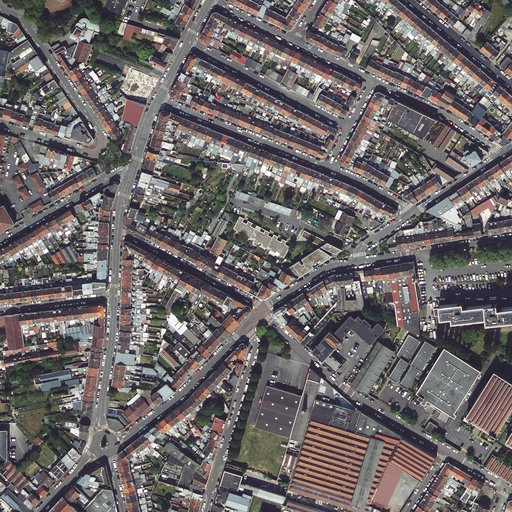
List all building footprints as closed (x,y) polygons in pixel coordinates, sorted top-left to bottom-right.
[(105,0),(104,4),(110,6),(110,8),(121,13),(124,7),(125,7),(127,0),(105,0)] [(173,5),(191,15),(195,8),(183,2),(183,0),(175,0),(174,3),(173,5)] [(183,0),(183,2),(195,8),(199,0),(183,0)] [(248,10),(253,0),(247,0),(244,8),(248,10)] [(253,0),(248,10),(253,12),(258,0),(253,0)] [(257,15),(264,0),(258,0),(253,12),(257,15)] [(264,0),(257,15),(263,18),(272,2),(267,0),(264,0)] [(303,13),(306,9),(292,0),(287,0),(293,3),(291,6),(293,7),(303,13)] [(292,0),(306,9),(308,4),(301,0),(292,0)] [(334,0),(328,0),(327,2),(339,10),(341,7),(345,9),(346,7),(342,5),(334,0)] [(381,0),(379,3),(377,6),(381,9),(382,9),(389,0),(381,0)] [(389,0),(382,9),(386,12),(396,0),(389,0)] [(399,0),(396,0),(386,12),(384,14),(385,15),(389,11),(392,13),(402,2),(399,0)] [(435,0),(430,7),(435,11),(444,0),(435,0)] [(444,0),(435,11),(439,14),(451,0),(444,0)] [(444,18),(456,4),(451,0),(439,14),(444,18)] [(473,0),(474,0),(474,1),(468,8),(472,12),(479,2),(480,0),(473,0)] [(268,20),(275,7),(273,6),(275,3),(272,1),(272,2),(263,18),(268,20)] [(176,10),(174,13),(189,20),(191,15),(173,5),(167,2),(165,5),(176,10)] [(339,10),(327,2),(324,7),(336,14),(340,17),(344,19),(346,17),(341,14),(338,12),(339,10)] [(406,6),(402,2),(392,13),(389,17),(391,19),(394,15),(397,17),(406,6)] [(476,15),(483,6),(479,2),(472,12),(476,15)] [(460,7),(456,4),(444,18),(448,21),(460,7)] [(189,20),(174,13),(161,6),(159,10),(168,14),(166,20),(186,26),(189,20)] [(401,20),(410,9),(406,6),(397,17),(399,19),(397,22),(398,23),(401,20)] [(476,21),(477,22),(487,9),(483,6),(476,15),(474,17),(477,19),(476,21)] [(268,20),(272,22),(277,12),(279,9),(275,7),(268,20)] [(303,13),(293,7),(291,11),(300,17),(303,13)] [(322,12),(334,20),(335,20),(336,19),(338,20),(338,19),(335,17),(336,14),(324,7),(322,12)] [(458,19),(465,11),(463,10),(460,7),(448,21),(453,25),(458,19)] [(487,9),(477,22),(472,31),(467,37),(474,43),(477,40),(474,37),(476,34),(475,34),(482,24),(484,25),(486,20),(492,10),(488,7),(487,9)] [(414,13),(410,9),(401,20),(405,24),(414,13)] [(213,13),(210,17),(220,22),(221,20),(225,21),(226,22),(229,18),(216,11),(213,13)] [(300,17),(291,11),(288,15),(298,22),(300,17)] [(511,11),(494,33),(498,37),(499,37),(511,21),(511,11)] [(277,24),(282,14),(277,12),(272,22),(277,24)] [(283,12),(282,14),(277,24),(281,27),(285,19),(286,17),(285,16),(286,13),(283,12)] [(333,22),(334,20),(322,12),(319,16),(328,23),(334,27),(336,24),(333,22)] [(402,26),(399,30),(401,33),(405,28),(407,29),(418,16),(414,13),(405,24),(402,26)] [(288,15),(285,20),(287,21),(286,22),(290,24),(290,23),(295,26),(298,22),(288,15)] [(9,19),(5,17),(3,16),(0,23),(0,24),(0,29),(7,31),(8,27),(9,19)] [(325,27),(328,23),(319,16),(316,21),(321,25),(325,27)] [(407,29),(411,33),(422,20),(418,16),(407,29)] [(220,22),(210,17),(208,22),(222,29),(223,27),(225,25),(224,24),(220,22)] [(229,18),(226,22),(225,25),(223,27),(226,29),(223,33),(225,34),(224,36),(225,37),(233,20),(229,18)] [(17,24),(9,19),(8,27),(7,31),(14,33),(20,27),(17,24)] [(92,35),(100,38),(102,32),(103,30),(102,29),(102,28),(101,27),(100,27),(98,24),(90,22),(89,20),(88,19),(86,19),(84,19),(83,19),(82,20),(81,21),(80,22),(80,23),(78,23),(77,24),(76,25),(71,31),(71,33),(70,35),(70,37),(73,38),(74,38),(75,39),(73,41),(73,44),(74,45),(72,47),(70,43),(66,45),(65,48),(65,46),(61,48),(59,44),(51,47),(57,56),(63,53),(69,55),(73,54),(79,39),(90,42),(92,35)] [(287,21),(285,20),(285,19),(281,27),(289,30),(293,29),(295,26),(290,23),(290,24),(286,22),(287,21)] [(456,28),(461,22),(458,19),(453,25),(456,28)] [(239,23),(233,20),(225,37),(226,38),(228,35),(229,36),(231,31),(234,33),(239,23)] [(422,20),(411,33),(414,35),(415,34),(417,35),(427,23),(422,20)] [(317,27),(319,28),(321,25),(316,21),(306,37),(307,39),(312,42),(317,33),(314,32),(315,29),(317,27)] [(205,27),(219,34),(222,29),(208,22),(205,27)] [(463,23),(461,22),(456,28),(459,30),(464,24),(463,23)] [(236,41),(244,25),(239,23),(234,33),(237,34),(236,35),(234,39),(235,39),(235,40),(236,41)] [(431,27),(427,23),(417,35),(419,36),(416,39),(413,43),(416,45),(419,41),(421,38),(431,27)] [(135,26),(127,24),(123,38),(129,40),(135,26)] [(467,27),(464,24),(459,30),(462,33),(467,27)] [(249,28),(244,25),(236,41),(238,42),(238,41),(239,41),(241,38),(241,36),(244,38),(249,28)] [(324,30),(325,27),(321,25),(319,28),(317,33),(312,42),(317,44),(324,30)] [(14,33),(17,38),(23,32),(20,27),(14,33)] [(222,36),(219,34),(205,27),(202,33),(216,40),(218,37),(221,39),(222,36)] [(330,30),(325,27),(324,30),(317,44),(322,47),(328,35),(330,30)] [(431,27),(421,38),(423,40),(421,42),(417,46),(420,48),(425,42),(435,30),(431,27)] [(247,44),(254,30),(249,28),(244,38),(242,42),(245,44),(245,45),(246,46),(247,44)] [(472,31),(467,28),(466,29),(463,34),(467,37),(472,31)] [(259,33),(254,30),(247,44),(252,47),(259,33)] [(439,33),(435,30),(425,42),(427,43),(421,50),(423,52),(427,48),(439,33)] [(335,33),(333,37),(326,49),(331,51),(340,34),(340,33),(336,31),(335,33)] [(172,52),(179,39),(176,38),(158,33),(157,36),(164,38),(159,49),(172,52)] [(218,41),(216,40),(202,33),(200,38),(201,41),(216,49),(218,46),(222,48),(224,44),(218,41)] [(265,36),(259,33),(252,47),(252,48),(257,50),(265,36)] [(348,34),(346,33),(344,36),(343,38),(335,54),(341,56),(344,50),(348,42),(350,38),(351,36),(348,34)] [(439,33),(427,48),(431,51),(443,37),(439,33)] [(340,34),(331,51),(335,54),(343,38),(344,36),(340,34)] [(333,37),(328,35),(322,47),(326,49),(333,37)] [(19,40),(21,44),(28,40),(25,36),(19,40)] [(270,38),(265,36),(257,50),(257,51),(260,52),(261,51),(263,52),(270,38)] [(433,58),(437,54),(448,41),(443,37),(431,51),(428,54),(433,58)] [(275,41),(270,38),(263,52),(266,53),(263,59),(265,61),(267,57),(275,41)] [(485,52),(494,41),(490,38),(480,49),(485,52)] [(86,62),(93,44),(90,42),(79,39),(73,54),(71,56),(73,57),(71,58),(62,64),(68,72),(77,66),(78,65),(77,64),(75,65),(73,62),(78,59),(83,61),(86,62)] [(361,39),(359,42),(359,43),(353,54),(350,61),(355,63),(364,45),(366,41),(361,39)] [(15,70),(23,65),(38,55),(28,40),(21,44),(11,51),(9,51),(6,69),(7,69),(9,70),(13,67),(15,70)] [(501,41),(498,45),(489,56),(493,60),(503,48),(501,46),(504,43),(506,45),(507,44),(502,40),(501,41)] [(273,58),(281,43),(275,41),(267,57),(271,59),(272,57),(273,58)] [(441,57),(452,45),(448,41),(437,54),(441,57)] [(498,45),(494,41),(485,52),(489,56),(498,45)] [(511,41),(511,42),(511,45),(496,62),(499,65),(511,52),(511,50),(511,41)] [(277,61),(278,62),(286,46),(281,43),(273,58),(277,60),(277,61)] [(456,48),(452,45),(441,57),(435,65),(437,66),(443,58),(446,60),(456,48)] [(283,65),(291,49),(286,46),(278,62),(277,63),(283,66),(283,65)] [(9,51),(0,48),(0,67),(6,69),(9,51)] [(163,70),(172,52),(159,49),(159,48),(155,56),(153,55),(150,56),(149,59),(150,61),(149,62),(142,60),(140,60),(139,62),(163,70)] [(445,71),(448,67),(461,52),(456,48),(446,60),(448,63),(442,70),(445,71)] [(229,56),(239,61),(240,57),(242,55),(233,49),(229,56)] [(288,68),(297,51),(291,49),(283,65),(286,66),(285,69),(287,70),(288,68)] [(375,50),(373,54),(372,57),(366,68),(371,71),(377,59),(378,56),(380,52),(375,49),(375,50)] [(288,68),(293,71),(302,54),(297,51),(288,68)] [(453,71),(465,56),(461,52),(448,67),(453,71)] [(511,54),(511,53),(511,52),(499,65),(505,70),(511,62),(511,59),(510,58),(511,54)] [(57,56),(62,64),(71,58),(73,57),(71,56),(73,54),(69,55),(63,53),(57,56)] [(302,54),(293,71),(298,74),(307,56),(302,54)] [(38,55),(23,65),(24,67),(30,63),(29,63),(31,62),(37,70),(45,65),(38,55)] [(187,62),(194,66),(197,67),(198,68),(203,59),(194,55),(190,56),(187,62)] [(304,75),(313,59),(307,56),(298,74),(297,77),(302,79),(304,75)] [(453,71),(458,75),(470,60),(465,56),(453,71)] [(249,66),(252,60),(247,58),(246,60),(244,64),(249,66)] [(385,58),(383,62),(378,74),(382,76),(388,64),(389,63),(390,60),(387,59),(385,58)] [(200,76),(208,62),(203,59),(198,68),(197,69),(197,70),(197,71),(200,72),(199,75),(200,76)] [(318,62),(313,59),(304,75),(308,77),(309,76),(310,76),(318,62)] [(378,74),(383,62),(377,59),(371,71),(378,74)] [(257,63),(252,60),(249,66),(254,69),(255,67),(256,65),(257,63)] [(470,60),(458,75),(457,76),(456,77),(458,78),(461,75),(463,77),(474,64),(470,60)] [(184,68),(195,74),(197,71),(197,70),(193,68),(194,66),(187,62),(184,68)] [(206,76),(212,64),(208,62),(200,76),(200,77),(205,79),(206,76)] [(323,64),(318,62),(310,76),(310,78),(314,80),(315,79),(323,64)] [(396,83),(403,68),(405,63),(404,62),(403,64),(401,68),(398,66),(391,80),(396,83)] [(259,72),(262,66),(257,63),(256,65),(255,67),(254,69),(259,72)] [(387,78),(391,80),(398,66),(399,65),(394,63),(393,65),(393,66),(387,78)] [(405,63),(403,68),(396,83),(402,85),(407,71),(407,70),(409,67),(410,64),(405,63)] [(402,85),(406,88),(413,69),(414,67),(414,66),(415,65),(410,63),(410,64),(409,67),(407,70),(407,71),(402,85)] [(217,67),(212,64),(206,76),(210,77),(208,80),(210,81),(217,67)] [(328,67),(323,64),(315,79),(317,82),(318,80),(319,81),(328,67)] [(393,66),(388,64),(382,76),(387,78),(393,66)] [(478,67),(474,64),(463,77),(461,80),(463,81),(466,77),(469,79),(478,67)] [(80,71),(77,66),(68,72),(71,77),(80,71)] [(137,82),(154,88),(157,83),(145,79),(147,74),(125,66),(121,76),(122,76),(124,77),(137,82)] [(217,67),(210,81),(212,81),(213,79),(216,81),(222,69),(217,67)] [(334,70),(328,67),(319,81),(318,80),(317,82),(318,82),(319,82),(318,84),(319,85),(321,81),(324,82),(334,70)] [(471,84),(483,71),(478,67),(469,79),(467,81),(471,84)] [(196,74),(195,74),(184,68),(179,77),(189,83),(193,75),(195,77),(196,74)] [(264,75),(270,77),(273,71),(268,68),(264,75)] [(294,82),(297,77),(298,74),(293,71),(288,68),(287,70),(280,83),(291,89),(294,82)] [(82,70),(80,71),(71,77),(74,82),(84,75),(85,74),(87,73),(89,72),(87,69),(83,71),(82,70)] [(222,69),(216,81),(214,84),(215,85),(217,82),(220,84),(227,72),(222,69)] [(413,69),(406,88),(411,90),(420,76),(415,73),(416,70),(413,69)] [(339,72),(334,70),(324,82),(323,84),(325,86),(330,88),(339,72)] [(270,77),(275,80),(278,74),(273,71),(270,77)] [(411,90),(416,92),(428,74),(423,71),(421,74),(420,76),(411,90)] [(487,74),(483,71),(471,84),(473,86),(471,88),(474,90),(475,88),(476,87),(487,74)] [(55,79),(50,72),(44,76),(48,83),(55,79)] [(84,75),(74,82),(77,86),(87,80),(90,77),(88,74),(90,73),(89,72),(87,73),(85,74),(84,75)] [(232,74),(227,72),(220,84),(219,87),(221,88),(224,90),(225,87),(227,83),(232,74)] [(343,74),(339,72),(330,88),(334,90),(336,88),(337,85),(343,74)] [(157,83),(159,79),(147,74),(145,79),(157,83)] [(232,74),(227,83),(229,84),(227,88),(226,91),(227,91),(228,92),(230,89),(232,86),(236,77),(232,74)] [(343,74),(337,85),(339,86),(338,89),(336,88),(334,90),(339,93),(340,90),(341,89),(348,76),(343,74)] [(428,74),(416,92),(421,94),(431,80),(432,77),(428,74)] [(487,74),(476,87),(478,89),(479,87),(481,89),(484,86),(491,78),(487,74)] [(352,79),(348,76),(341,89),(343,90),(342,91),(340,90),(339,93),(343,95),(344,93),(346,90),(352,79)] [(146,104),(154,88),(137,82),(124,77),(122,83),(119,92),(123,96),(127,99),(146,104)] [(179,77),(176,82),(191,90),(197,93),(198,90),(191,87),(192,85),(191,84),(189,83),(179,77)] [(241,79),(236,77),(232,86),(234,87),(233,90),(231,93),(232,94),(233,94),(241,79)] [(77,86),(80,91),(95,81),(93,78),(88,81),(87,80),(77,86)] [(483,96),(496,82),(491,78),(484,86),(481,89),(479,92),(483,96)] [(46,94),(59,85),(55,79),(48,83),(42,88),(46,94)] [(241,79),(233,94),(236,96),(239,90),(242,91),(246,82),(241,79)] [(352,89),(357,81),(352,79),(346,90),(348,91),(348,93),(347,92),(346,95),(345,94),(344,93),(343,95),(348,97),(350,94),(350,93),(352,89)] [(83,95),(97,86),(95,83),(98,81),(97,80),(95,81),(80,91),(83,95)] [(431,80),(421,94),(429,98),(437,86),(438,85),(431,80)] [(361,83),(357,81),(352,89),(358,93),(362,86),(361,83)] [(176,82),(174,86),(189,94),(191,90),(176,82)] [(246,93),(251,84),(246,82),(242,91),(238,97),(241,98),(244,92),(246,93)] [(297,92),(300,85),(294,82),(291,89),(297,92)] [(311,99),(318,86),(319,85),(318,84),(314,82),(309,90),(306,97),(311,99)] [(433,100),(438,103),(446,91),(447,89),(447,88),(450,84),(450,83),(449,82),(446,87),(443,85),(442,87),(441,89),(433,100)] [(499,85),(496,82),(483,96),(487,99),(499,85)] [(256,87),(251,84),(246,93),(248,94),(248,96),(245,101),(247,101),(248,102),(251,96),(256,87)] [(316,102),(323,89),(324,88),(325,86),(323,84),(321,88),(318,86),(311,99),(316,102)] [(495,101),(504,89),(499,85),(487,99),(492,104),(495,101)] [(99,90),(97,86),(83,95),(86,100),(101,90),(100,89),(99,90)] [(189,94),(174,86),(172,91),(184,97),(186,95),(190,98),(191,96),(189,94)] [(429,98),(433,100),(441,89),(437,86),(429,98)] [(212,113),(216,104),(213,103),(221,88),(219,87),(215,95),(207,111),(212,113)] [(256,98),(261,89),(256,87),(251,96),(253,97),(250,103),(252,104),(253,104),(256,98)] [(196,107),(202,96),(199,94),(201,89),(199,88),(198,90),(197,93),(194,97),(190,104),(196,107)] [(304,88),(301,94),(306,97),(309,90),(304,88)] [(259,104),(261,100),(265,92),(261,89),(256,98),(258,99),(255,105),(257,106),(258,107),(259,104)] [(321,104),(328,92),(323,89),(316,102),(321,104)] [(446,91),(438,103),(447,107),(455,95),(447,89),(446,91)] [(496,104),(498,106),(509,93),(504,89),(495,101),(497,103),(496,104)] [(101,90),(86,100),(90,105),(103,96),(101,93),(102,92),(101,90)] [(455,95),(447,107),(452,111),(460,99),(456,96),(460,91),(459,90),(458,91),(455,95)] [(66,96),(62,91),(56,95),(60,100),(66,96)] [(189,100),(184,97),(172,91),(170,93),(172,97),(190,104),(194,97),(191,96),(190,98),(189,100)] [(223,102),(224,103),(228,95),(231,96),(232,94),(231,93),(228,92),(227,91),(224,98),(223,102)] [(264,107),(270,95),(265,92),(261,100),(259,104),(261,105),(264,107)] [(332,94),(328,92),(321,104),(325,107),(332,96),(332,94)] [(375,93),(373,96),(388,104),(391,97),(379,92),(375,93)] [(207,111),(215,95),(212,93),(209,98),(207,98),(201,109),(207,111)] [(351,106),(356,97),(352,95),(352,94),(350,93),(350,94),(351,95),(349,99),(348,98),(347,99),(346,102),(345,102),(351,106)] [(506,106),(511,98),(511,95),(509,93),(498,106),(496,108),(501,112),(506,106)] [(203,94),(202,96),(196,107),(201,109),(207,98),(208,96),(203,94)] [(271,105),(275,97),(270,95),(264,107),(263,109),(265,110),(268,111),(271,105)] [(66,96),(60,100),(56,102),(60,107),(63,105),(69,101),(66,96)] [(93,109),(102,103),(104,102),(106,100),(107,100),(106,98),(105,99),(103,96),(90,105),(93,109)] [(217,115),(223,102),(224,98),(220,96),(216,104),(212,113),(217,115)] [(233,103),(236,104),(238,100),(240,101),(241,99),(241,98),(238,97),(236,96),(235,99),(233,103)] [(332,96),(325,107),(330,109),(335,100),(336,98),(332,96)] [(388,104),(373,96),(371,101),(380,105),(381,103),(385,105),(384,107),(386,109),(388,104)] [(0,116),(3,117),(7,104),(8,99),(1,97),(0,101),(0,116)] [(273,114),(280,100),(275,97),(271,105),(268,111),(273,114)] [(341,99),(342,98),(340,97),(337,102),(335,100),(330,109),(334,112),(341,99)] [(388,118),(396,100),(391,97),(388,104),(386,109),(384,113),(383,116),(388,118)] [(123,109),(123,110),(142,115),(146,104),(127,99),(123,109)] [(339,114),(345,102),(346,102),(341,99),(334,112),(339,114)] [(452,111),(457,114),(465,102),(460,99),(452,111)] [(93,109),(96,114),(105,108),(107,106),(109,105),(106,100),(104,102),(102,103),(93,109)] [(285,102),(280,100),(273,114),(274,114),(275,115),(278,109),(281,111),(285,102)] [(382,132),(423,156),(432,169),(442,185),(469,167),(450,154),(452,151),(462,135),(457,131),(446,124),(436,119),(396,100),(388,118),(387,120),(385,125),(384,127),(383,130),(382,132)] [(73,106),(69,101),(63,105),(67,111),(73,106)] [(384,107),(380,105),(371,101),(369,105),(384,113),(386,109),(384,107)] [(217,115),(222,117),(227,104),(224,103),(223,102),(217,115)] [(278,120),(282,122),(283,120),(282,120),(290,105),(285,102),(281,111),(278,116),(280,117),(278,120)] [(347,115),(351,106),(345,102),(339,114),(343,116),(347,115)] [(465,102),(457,114),(462,117),(470,105),(465,102)] [(227,119),(232,105),(228,103),(227,104),(222,117),(227,119)] [(233,103),(232,105),(227,119),(232,121),(237,109),(234,108),(236,104),(233,103)] [(10,119),(13,110),(14,107),(7,104),(3,117),(10,119)] [(17,121),(22,105),(19,104),(19,106),(18,105),(16,111),(13,110),(10,119),(17,121)] [(23,123),(28,107),(29,106),(22,104),(22,105),(17,121),(23,123)] [(35,127),(41,107),(42,106),(36,104),(34,109),(29,125),(35,127)] [(467,120),(475,107),(470,104),(470,105),(462,117),(467,120)] [(107,106),(105,108),(96,114),(99,118),(108,112),(112,109),(111,108),(109,105),(107,106)] [(247,116),(243,126),(249,128),(255,112),(257,108),(257,106),(255,105),(254,105),(251,111),(249,111),(248,113),(247,116)] [(283,120),(282,122),(283,122),(286,124),(287,122),(286,122),(294,107),(290,105),(282,120),(283,120)] [(383,116),(384,113),(369,105),(366,110),(380,117),(382,118),(383,116)] [(511,139),(511,128),(505,123),(500,128),(498,126),(499,126),(497,124),(496,124),(501,118),(502,116),(504,114),(501,112),(496,108),(492,105),(482,117),(486,120),(490,123),(496,128),(500,131),(502,133),(504,134),(511,140),(511,139)] [(73,106),(67,111),(70,116),(76,112),(73,106)] [(237,109),(232,121),(238,123),(244,107),(243,107),(243,108),(238,106),(237,109)] [(29,125),(34,109),(28,107),(23,123),(29,125)] [(41,129),(45,116),(43,115),(45,109),(41,107),(35,127),(41,129)] [(243,126),(247,116),(245,114),(246,112),(246,110),(245,109),(246,108),(244,107),(238,123),(243,126)] [(288,124),(290,126),(291,124),(291,123),(298,109),(294,107),(286,122),(287,122),(286,124),(288,124)] [(112,109),(108,112),(99,118),(102,123),(111,116),(114,115),(115,114),(113,111),(112,109)] [(291,124),(290,126),(292,127),(294,123),(296,124),(303,112),(298,109),(291,123),(291,124)] [(142,115),(123,110),(122,115),(121,119),(124,120),(126,122),(131,123),(138,125),(142,115)] [(161,111),(159,116),(173,121),(179,123),(182,117),(164,110),(161,111)] [(364,114),(378,121),(380,117),(366,110),(364,114)] [(53,112),(52,115),(47,131),(53,133),(57,119),(54,118),(55,113),(53,112)] [(255,112),(249,128),(254,130),(258,119),(255,118),(258,113),(255,112)] [(308,114),(303,112),(296,124),(301,126),(308,114)] [(47,131),(52,115),(46,113),(45,116),(41,129),(47,131)] [(114,115),(111,116),(102,123),(105,127),(114,121),(118,119),(118,118),(119,117),(118,115),(117,113),(115,114),(114,115)] [(260,114),(258,119),(254,130),(259,132),(264,122),(261,121),(262,117),(263,116),(262,116),(263,115),(260,114)] [(270,136),(277,123),(273,121),(276,115),(275,115),(274,114),(273,116),(270,122),(269,124),(265,134),(270,136)] [(304,132),(312,117),(308,114),(301,126),(303,128),(301,131),(304,132)] [(361,119),(374,125),(377,127),(379,124),(384,127),(385,125),(381,123),(378,121),(364,114),(361,119)] [(511,120),(506,116),(504,114),(502,116),(507,120),(505,123),(511,128),(511,120)] [(59,135),(65,136),(69,124),(74,121),(70,116),(63,120),(59,135)] [(173,121),(159,116),(157,123),(173,128),(177,129),(178,126),(172,124),(173,121)] [(74,128),(83,122),(80,117),(74,120),(74,121),(69,124),(65,136),(71,138),(74,128)] [(179,137),(187,119),(182,117),(179,123),(178,126),(177,129),(175,134),(173,138),(178,140),(179,137)] [(264,122),(259,132),(265,134),(269,124),(266,123),(267,121),(268,118),(265,117),(265,118),(264,122)] [(310,132),(310,131),(317,119),(312,117),(304,132),(305,133),(308,134),(309,133),(310,132)] [(480,129),(486,120),(482,117),(481,118),(475,126),(480,129)] [(59,135),(63,120),(57,119),(53,133),(59,135)] [(108,132),(117,126),(119,123),(120,122),(119,121),(118,119),(114,121),(105,127),(108,132)] [(111,136),(120,130),(121,128),(123,125),(121,124),(124,120),(121,119),(120,122),(119,123),(117,126),(108,132),(111,136)] [(185,131),(187,132),(191,121),(187,119),(179,137),(182,138),(185,131)] [(315,133),(316,131),(321,121),(317,119),(310,131),(310,132),(309,133),(308,134),(310,135),(311,135),(313,132),(315,133)] [(361,119),(359,124),(374,132),(375,131),(372,129),(374,125),(361,119)] [(270,136),(275,138),(283,122),(282,122),(278,120),(277,123),(270,136)] [(490,123),(486,120),(480,129),(486,133),(489,128),(487,127),(490,123)] [(191,121),(187,132),(184,139),(187,140),(190,133),(192,134),(196,123),(191,121)] [(321,121),(316,131),(315,133),(317,134),(316,137),(318,138),(320,134),(321,133),(325,124),(321,121)] [(94,138),(83,122),(74,128),(71,138),(90,144),(94,138)] [(136,132),(138,125),(131,123),(126,122),(124,125),(126,126),(130,127),(129,130),(136,132)] [(275,138),(279,140),(286,128),(286,126),(288,124),(286,124),(283,122),(275,138)] [(173,128),(157,123),(156,128),(169,132),(170,130),(172,130),(173,128)] [(197,136),(201,125),(196,123),(192,134),(189,141),(192,142),(195,135),(197,136)] [(496,128),(490,123),(487,127),(489,128),(486,133),(490,136),(496,128)] [(325,135),(330,126),(325,124),(321,133),(323,134),(320,139),(322,140),(324,137),(325,135)] [(374,132),(359,124),(356,128),(367,134),(368,135),(370,131),(372,132),(373,133),(374,132)] [(199,137),(201,138),(205,126),(201,125),(197,136),(194,143),(196,144),(199,137)] [(205,126),(201,138),(198,144),(201,146),(204,139),(206,140),(211,129),(205,126)] [(336,129),(330,126),(325,135),(327,136),(329,137),(331,133),(333,134),(331,138),(334,140),(337,133),(336,129)] [(115,139),(121,135),(123,134),(125,130),(121,128),(120,130),(111,136),(114,140),(115,139)] [(169,132),(156,128),(154,132),(168,137),(173,139),(173,138),(175,134),(171,133),(171,135),(168,134),(169,132)] [(288,133),(290,130),(286,128),(279,140),(284,142),(288,133)] [(366,136),(367,134),(356,128),(354,133),(368,141),(369,138),(366,136)] [(499,133),(500,131),(496,128),(490,136),(495,139),(498,134),(499,134),(499,133)] [(211,142),(215,130),(211,129),(206,140),(203,146),(206,147),(209,141),(211,142)] [(136,132),(129,130),(127,137),(134,139),(136,132)] [(220,132),(215,130),(211,142),(208,148),(207,150),(212,152),(220,132)] [(298,148),(303,139),(301,138),(304,132),(301,131),(300,132),(299,134),(293,146),(298,148)] [(0,151),(5,153),(7,142),(13,143),(14,145),(17,144),(19,138),(17,137),(9,135),(1,132),(1,133),(0,132),(0,151)] [(168,137),(154,132),(153,137),(166,142),(167,139),(168,139),(168,137)] [(217,152),(225,134),(220,132),(212,152),(216,154),(217,152)] [(289,144),(294,133),(292,132),(291,134),(288,133),(284,142),(289,144)] [(289,144),(293,146),(299,134),(295,132),(294,133),(289,144)] [(354,133),(351,138),(366,146),(369,142),(368,141),(354,133)] [(217,152),(222,154),(229,136),(225,134),(217,152)] [(504,134),(502,137),(508,142),(511,140),(504,134)] [(307,151),(315,137),(313,136),(311,135),(310,135),(309,137),(307,140),(303,149),(307,151)] [(229,136),(222,154),(225,155),(227,148),(229,149),(234,138),(229,136)] [(127,137),(125,144),(132,146),(134,139),(127,137)] [(170,143),(166,142),(153,137),(151,143),(161,146),(162,144),(169,147),(170,143)] [(307,151),(312,153),(319,139),(318,138),(316,137),(315,137),(307,151)] [(324,141),(322,145),(329,148),(334,140),(331,138),(330,137),(327,143),(324,141)] [(234,151),(239,140),(234,138),(229,149),(227,156),(229,157),(232,150),(234,151)] [(362,146),(366,148),(366,146),(351,138),(349,143),(357,148),(361,149),(362,146)] [(303,149),(307,140),(303,139),(298,148),(303,149)] [(317,155),(322,145),(324,141),(322,140),(320,139),(319,139),(312,153),(317,155)] [(237,152),(239,153),(243,142),(239,140),(234,151),(231,158),(234,159),(237,152)] [(243,142),(239,153),(236,160),(235,163),(240,164),(248,144),(243,142)] [(168,149),(161,146),(151,143),(149,149),(176,158),(177,156),(170,154),(171,150),(170,149),(168,149)] [(349,143),(346,148),(359,155),(360,153),(356,151),(357,148),(349,143)] [(132,146),(125,144),(123,151),(130,153),(132,146)] [(252,145),(248,144),(240,164),(242,164),(244,161),(245,157),(247,158),(248,157),(252,145)] [(44,163),(48,165),(53,148),(42,145),(41,148),(40,151),(40,152),(46,154),(44,163)] [(253,159),(258,147),(252,145),(248,157),(251,158),(248,165),(251,165),(253,159)] [(325,156),(329,148),(322,145),(317,155),(321,157),(325,156)] [(462,157),(452,151),(450,154),(469,167),(488,155),(488,152),(480,146),(471,152),(468,149),(464,152),(466,155),(462,157)] [(263,150),(258,147),(253,159),(258,161),(263,150)] [(53,166),(54,165),(58,150),(53,148),(48,165),(53,166)] [(359,155),(346,148),(344,153),(357,160),(359,155)] [(174,162),(176,158),(149,149),(147,156),(163,161),(163,159),(174,162)] [(56,172),(58,166),(63,151),(58,150),(54,165),(56,165),(55,168),(56,168),(55,171),(52,170),(51,173),(54,172),(56,172)] [(264,161),(268,152),(263,150),(258,161),(257,165),(258,166),(258,165),(260,166),(260,165),(262,166),(264,161)] [(58,166),(64,168),(68,153),(63,151),(58,166)] [(267,169),(269,163),(273,154),(268,152),(264,161),(267,163),(265,168),(266,168),(266,169),(266,170),(267,169)] [(366,152),(363,158),(357,171),(363,173),(371,155),(369,154),(366,152)] [(77,162),(81,159),(82,157),(68,153),(64,168),(62,172),(65,171),(68,171),(70,170),(73,164),(77,162)] [(354,161),(356,162),(357,160),(344,153),(341,157),(349,162),(352,163),(354,161)] [(357,160),(356,162),(353,169),(357,171),(363,158),(361,157),(363,154),(360,153),(359,155),(357,160)] [(273,154),(269,163),(274,165),(278,156),(273,154)] [(374,155),(372,154),(371,155),(363,173),(367,176),(372,166),(370,164),(374,157),(373,157),(374,155)] [(164,165),(165,162),(163,161),(147,156),(142,170),(154,174),(157,163),(164,165)] [(283,158),(278,156),(274,165),(273,169),(276,170),(275,172),(277,173),(283,158)] [(353,169),(356,162),(354,161),(352,163),(349,162),(341,157),(339,161),(341,165),(353,169)] [(281,176),(288,160),(283,158),(277,173),(276,174),(281,176)] [(511,165),(507,158),(503,161),(511,174),(511,165)] [(389,167),(392,160),(389,159),(386,165),(385,164),(375,181),(380,183),(389,167)] [(281,176),(286,179),(293,162),(288,160),(281,176)] [(374,163),(372,166),(367,176),(371,178),(380,162),(381,161),(378,160),(376,164),(374,163)] [(396,162),(392,160),(389,167),(380,183),(384,186),(392,173),(394,169),(395,167),(393,166),(396,162)] [(511,174),(503,161),(498,163),(508,178),(510,176),(511,175),(511,174)] [(21,172),(27,168),(23,162),(17,166),(21,172)] [(84,183),(88,180),(81,169),(79,166),(77,162),(73,164),(75,169),(84,183)] [(293,178),(298,164),(293,162),(286,179),(288,179),(289,176),(293,178)] [(385,164),(380,162),(371,178),(375,181),(385,164)] [(88,180),(92,178),(85,166),(84,163),(82,164),(84,167),(81,169),(88,180)] [(92,178),(97,175),(92,167),(90,163),(87,165),(85,166),(92,178)] [(97,175),(103,171),(103,164),(99,163),(92,167),(97,175)] [(242,164),(240,164),(235,163),(234,163),(232,167),(242,172),(244,164),(242,164)] [(508,178),(498,163),(494,166),(503,179),(505,178),(506,180),(507,178),(508,178)] [(293,178),(298,180),(304,166),(298,164),(293,178)] [(304,178),(308,168),(304,166),(298,180),(297,183),(299,184),(300,182),(302,177),(304,178)] [(503,179),(494,166),(490,169),(499,184),(502,183),(504,186),(505,183),(503,179)] [(305,182),(308,184),(314,170),(308,168),(304,178),(303,183),(301,185),(303,186),(305,182)] [(79,186),(84,183),(75,169),(74,170),(75,172),(72,174),(79,186)] [(425,174),(422,175),(433,191),(437,188),(427,172),(425,169),(422,170),(425,174)] [(442,185),(432,169),(427,172),(437,188),(442,185)] [(490,169),(485,172),(494,187),(497,186),(498,187),(500,185),(499,184),(490,169)] [(181,186),(170,183),(169,184),(159,181),(157,180),(157,179),(153,177),(154,174),(142,170),(139,180),(155,185),(162,187),(179,192),(182,193),(184,187),(181,186)] [(314,186),(319,172),(314,170),(308,184),(307,188),(312,190),(313,188),(314,186)] [(46,187),(45,186),(38,174),(37,172),(31,175),(40,190),(46,187)] [(71,191),(75,188),(68,176),(66,172),(63,174),(66,177),(64,179),(71,191)] [(324,174),(319,172),(314,186),(316,187),(316,189),(318,190),(324,174)] [(420,172),(415,175),(417,177),(428,194),(433,191),(422,175),(420,172)] [(494,187),(485,172),(480,176),(487,187),(490,185),(494,190),(496,189),(494,187)] [(395,175),(392,173),(384,186),(388,188),(395,175)] [(66,193),(71,191),(64,179),(61,174),(59,175),(61,180),(59,181),(66,193)] [(75,188),(79,186),(72,174),(70,175),(68,176),(75,188)] [(158,176),(154,174),(153,177),(157,179),(157,180),(159,181),(169,184),(170,183),(170,182),(159,179),(160,176),(158,176)] [(324,188),(329,176),(324,174),(318,190),(317,191),(316,192),(319,194),(321,189),(323,190),(324,188)] [(17,188),(23,184),(18,175),(12,179),(17,188)] [(39,191),(40,190),(31,175),(30,176),(39,191)] [(53,201),(58,198),(46,178),(45,175),(43,176),(48,185),(45,186),(46,187),(53,201)] [(415,180),(413,182),(423,197),(428,194),(417,177),(415,175),(413,177),(415,180)] [(328,193),(329,190),(334,178),(329,176),(324,188),(327,190),(325,196),(326,197),(327,195),(328,193)] [(480,176),(475,178),(483,190),(484,192),(488,189),(487,187),(480,176)] [(58,198),(62,196),(54,181),(51,183),(47,178),(46,178),(58,198)] [(334,178),(329,190),(328,193),(330,193),(331,191),(334,192),(339,180),(334,178)] [(475,178),(471,181),(479,195),(481,198),(483,197),(486,195),(484,192),(483,190),(475,178)] [(62,196),(66,193),(59,181),(58,179),(54,181),(62,196)] [(139,180),(137,185),(159,192),(160,193),(161,189),(154,186),(155,185),(139,180)] [(336,194),(339,195),(344,182),(339,180),(334,192),(332,197),(331,199),(334,201),(335,197),(334,197),(336,194)] [(101,192),(115,196),(119,184),(116,181),(100,191),(101,192)] [(466,184),(475,197),(479,205),(482,203),(480,200),(477,196),(479,195),(471,181),(466,184)] [(344,182),(339,195),(338,198),(339,199),(341,196),(344,197),(349,184),(344,182)] [(423,197),(413,182),(408,185),(414,194),(418,200),(423,197)] [(354,186),(349,184),(344,197),(341,204),(343,205),(344,202),(345,201),(346,198),(348,199),(354,186)] [(414,194),(408,185),(407,184),(403,187),(406,191),(404,192),(400,195),(414,203),(418,200),(414,194)] [(466,184),(462,187),(471,202),(473,201),(472,199),(475,197),(466,184)] [(135,191),(151,196),(152,194),(158,196),(159,192),(137,185),(135,191)] [(488,189),(493,196),(497,202),(500,196),(496,189),(494,190),(490,185),(487,187),(488,189)] [(351,203),(353,201),(359,189),(354,186),(348,199),(345,206),(349,208),(351,203)] [(24,200),(31,196),(25,187),(18,191),(24,200)] [(471,202),(462,187),(457,190),(466,204),(469,202),(471,206),(473,205),(472,203),(474,202),(473,201),(471,202)] [(356,206),(364,192),(359,189),(353,201),(355,203),(354,205),(356,206)] [(471,210),(469,208),(466,204),(457,190),(453,193),(449,196),(461,214),(462,213),(464,215),(465,214),(471,210)] [(97,205),(111,210),(115,196),(101,192),(100,191),(89,197),(93,204),(96,205),(97,205)] [(142,199),(148,201),(149,199),(157,201),(162,203),(163,200),(157,198),(151,196),(135,191),(134,196),(138,197),(142,199)] [(200,193),(197,191),(194,197),(191,202),(190,203),(194,205),(200,193)] [(359,205),(362,206),(369,194),(364,192),(356,206),(357,207),(359,205)] [(256,196),(250,194),(248,202),(253,203),(256,196)] [(365,211),(373,197),(369,194),(362,206),(365,208),(363,210),(365,211)] [(508,197),(500,195),(500,196),(497,202),(506,203),(506,205),(504,206),(503,212),(501,212),(498,233),(503,232),(505,220),(508,198),(508,197)] [(452,224),(453,224),(461,226),(462,216),(464,215),(462,213),(461,214),(449,196),(444,198),(441,201),(438,202),(435,204),(430,208),(427,210),(438,216),(442,218),(447,221),(451,223),(452,224)] [(475,208),(471,210),(476,236),(483,235),(478,213),(488,207),(492,214),(494,211),(497,202),(493,196),(488,199),(486,200),(482,203),(479,205),(477,206),(475,208)] [(96,205),(93,204),(89,197),(84,200),(92,214),(95,214),(95,211),(95,210),(94,211),(92,207),(95,206),(96,206),(96,205)] [(142,199),(138,197),(136,203),(132,202),(127,215),(136,218),(143,221),(145,216),(137,213),(142,199)] [(368,210),(371,212),(378,199),(373,197),(365,211),(363,214),(365,215),(366,212),(368,210)] [(28,207),(32,213),(44,206),(40,199),(28,207)] [(383,202),(378,199),(371,212),(374,214),(376,215),(376,214),(383,202)] [(92,216),(92,214),(84,200),(79,203),(89,220),(91,220),(92,216)] [(266,200),(263,207),(268,208),(271,202),(266,200)] [(268,208),(274,210),(277,203),(271,202),(268,208)] [(376,214),(381,216),(388,205),(383,202),(376,214)] [(4,204),(2,206),(0,203),(0,231),(15,223),(11,216),(10,216),(7,211),(8,210),(4,204)] [(279,212),(282,205),(277,203),(274,210),(279,212)] [(95,214),(110,215),(111,210),(97,205),(97,209),(99,209),(99,212),(95,211),(95,214)] [(279,212),(284,214),(287,207),(282,205),(279,212)] [(388,215),(392,207),(388,205),(381,216),(380,218),(378,221),(381,222),(381,221),(383,217),(388,215)] [(396,210),(392,207),(388,215),(383,217),(381,221),(385,222),(391,218),(397,214),(397,213),(397,212),(397,211),(397,210),(396,210)] [(74,223),(78,221),(70,208),(65,211),(75,227),(76,226),(74,223)] [(289,215),(295,217),(298,210),(292,209),(289,215)] [(225,210),(221,218),(228,222),(229,220),(231,214),(225,210)] [(466,227),(461,227),(463,238),(476,236),(471,210),(465,214),(467,225),(468,228),(467,229),(466,227)] [(72,228),(75,227),(65,211),(61,214),(68,226),(70,225),(72,228)] [(494,221),(489,221),(485,231),(486,235),(498,233),(501,212),(495,211),(494,221)] [(344,212),(340,220),(351,226),(355,217),(344,212)] [(309,216),(302,213),(300,219),(306,222),(309,216)] [(70,230),(68,226),(61,214),(56,217),(65,233),(70,230)] [(155,219),(149,229),(145,236),(150,239),(157,227),(155,226),(157,220),(160,216),(157,214),(155,219)] [(134,224),(136,218),(127,215),(125,223),(127,226),(134,230),(136,225),(134,224)] [(251,238),(256,229),(251,226),(253,223),(249,221),(248,224),(243,222),(245,218),(241,216),(234,229),(238,231),(237,232),(243,235),(244,233),(247,235),(246,237),(250,239),(251,238)] [(67,237),(65,233),(56,217),(51,220),(58,232),(60,230),(63,235),(64,234),(66,238),(67,237)] [(437,243),(442,242),(438,220),(438,218),(437,218),(436,217),(433,219),(432,219),(433,221),(435,231),(437,243)] [(222,250),(227,240),(220,237),(228,222),(221,218),(212,234),(217,237),(211,250),(213,251),(212,251),(214,252),(213,253),(215,254),(215,253),(219,255),(222,250)] [(61,236),(58,232),(51,220),(46,223),(53,235),(55,233),(58,238),(61,237),(61,236)] [(94,226),(110,226),(110,221),(95,220),(95,223),(85,223),(81,226),(84,231),(87,226),(94,226)] [(351,226),(340,220),(335,230),(347,236),(350,230),(349,230),(351,226)] [(159,222),(157,227),(150,239),(155,241),(163,227),(159,225),(161,222),(159,222)] [(53,236),(53,235),(46,223),(41,226),(51,243),(54,249),(56,248),(55,246),(55,245),(53,242),(54,242),(51,237),(53,236)] [(461,226),(453,224),(455,240),(463,238),(461,227),(461,226)] [(164,225),(163,227),(155,241),(160,244),(168,228),(164,225)] [(268,247),(272,238),(268,235),(270,232),(266,230),(265,233),(260,231),(261,228),(257,225),(256,229),(251,238),(254,240),(254,241),(260,244),(261,242),(264,244),(263,246),(267,248),(268,247)] [(49,245),(51,243),(41,226),(36,228),(43,241),(46,240),(49,245)] [(169,227),(168,228),(160,244),(166,248),(174,233),(175,231),(169,227)] [(45,244),(43,241),(36,228),(31,231),(39,244),(43,251),(45,249),(43,245),(45,244)] [(172,251),(180,235),(183,230),(180,228),(176,234),(174,233),(166,248),(172,251)] [(410,229),(410,230),(413,247),(418,246),(415,229),(415,228),(410,229)] [(400,229),(395,234),(396,236),(399,249),(404,248),(400,229)] [(405,230),(405,231),(408,247),(413,247),(410,230),(410,229),(405,230)] [(188,259),(196,263),(203,250),(208,241),(204,239),(207,232),(204,230),(200,237),(188,259)] [(302,236),(336,253),(343,249),(305,230),(302,236)] [(37,245),(39,244),(31,231),(27,234),(34,246),(36,250),(38,253),(41,252),(37,245)] [(177,254),(187,236),(188,233),(186,231),(183,237),(180,235),(172,251),(177,254)] [(32,247),(34,246),(27,234),(23,236),(32,252),(34,256),(36,254),(34,251),(32,247)] [(195,234),(192,239),(188,246),(183,256),(188,259),(200,237),(195,234)] [(284,257),(289,247),(285,244),(286,241),(283,239),(281,242),(277,239),(278,236),(274,234),(272,238),(268,247),(271,249),(270,250),(276,253),(277,251),(280,253),(279,254),(284,257)] [(396,236),(395,234),(391,237),(387,239),(389,242),(391,250),(399,249),(396,236)] [(27,255),(32,252),(23,236),(18,239),(27,255)] [(186,245),(190,238),(187,236),(177,254),(183,256),(188,246),(186,245)] [(23,258),(27,255),(18,239),(13,242),(23,258)] [(129,253),(135,256),(140,247),(128,240),(124,242),(124,249),(129,249),(129,253)] [(28,266),(23,258),(13,242),(8,245),(20,267),(24,267),(28,266)] [(100,259),(108,258),(109,249),(98,248),(98,252),(94,252),(94,253),(77,253),(74,247),(73,247),(71,244),(67,247),(61,250),(56,253),(51,255),(56,263),(68,262),(82,261),(90,260),(96,259),(100,259)] [(19,267),(20,267),(8,245),(2,248),(10,262),(13,260),(18,267),(19,267)] [(133,259),(138,259),(141,255),(142,256),(141,259),(141,260),(141,261),(142,263),(149,252),(140,247),(135,256),(133,259)] [(300,260),(284,271),(298,278),(333,256),(320,247),(303,258),(305,263),(303,264),(300,260)] [(13,268),(10,262),(2,248),(0,249),(0,260),(5,269),(8,268),(13,268)] [(124,249),(124,258),(133,259),(135,256),(129,253),(129,249),(124,249)] [(202,266),(210,251),(208,250),(207,252),(203,250),(196,263),(202,266)] [(211,250),(210,251),(202,266),(210,271),(219,255),(215,253),(215,254),(213,253),(214,252),(212,251),(213,251),(211,250)] [(222,250),(219,255),(210,271),(217,275),(226,258),(223,257),(226,252),(222,250)] [(146,268),(153,254),(149,252),(142,263),(145,265),(144,267),(146,268)] [(146,268),(150,270),(157,256),(153,254),(146,268)] [(152,280),(155,275),(163,259),(157,256),(150,270),(149,271),(149,272),(151,273),(148,278),(152,280)] [(226,258),(217,275),(223,278),(228,268),(231,262),(232,260),(227,258),(226,258)] [(163,259),(155,275),(157,276),(154,281),(157,283),(160,278),(168,262),(163,259)] [(223,278),(228,280),(233,271),(236,265),(239,260),(236,259),(234,264),(233,264),(230,269),(228,268),(223,278)] [(412,330),(416,332),(420,334),(419,317),(420,310),(417,296),(415,283),(415,281),(416,281),(417,281),(416,277),(414,261),(409,262),(405,263),(399,264),(394,265),(388,265),(394,302),(398,325),(404,327),(406,328),(410,330),(412,330)] [(174,265),(168,262),(160,278),(162,279),(159,284),(160,285),(159,287),(162,289),(166,281),(174,265)] [(233,283),(238,273),(241,268),(244,263),(242,262),(239,267),(238,266),(235,272),(233,271),(228,280),(233,283)] [(180,268),(174,265),(166,281),(168,282),(165,288),(168,290),(171,285),(173,282),(180,268)] [(238,286),(246,271),(248,266),(246,265),(243,269),(240,274),(238,273),(233,283),(238,286)] [(394,302),(388,265),(381,267),(384,288),(387,303),(394,302)] [(382,288),(384,288),(381,267),(375,268),(378,286),(382,286),(382,288)] [(173,288),(176,290),(185,271),(180,268),(173,282),(175,283),(174,287),(173,288)] [(270,270),(268,273),(271,274),(288,284),(298,278),(284,271),(280,268),(277,274),(270,270)] [(378,286),(375,268),(370,269),(372,284),(374,292),(379,291),(378,286)] [(93,280),(107,280),(108,270),(92,269),(92,270),(92,276),(93,279),(93,280)] [(261,273),(263,270),(261,269),(258,273),(258,274),(260,275),(263,277),(264,278),(265,278),(267,276),(261,273)] [(361,287),(362,294),(367,294),(367,293),(368,293),(366,284),(364,269),(358,270),(361,287)] [(366,284),(372,284),(370,269),(364,269),(366,284)] [(355,286),(356,295),(356,299),(362,299),(362,294),(361,287),(358,270),(353,271),(355,286)] [(172,312),(181,295),(192,275),(185,271),(176,290),(168,304),(166,307),(169,309),(172,312)] [(243,289),(251,274),(246,271),(238,286),(243,289)] [(252,284),(255,279),(258,274),(258,273),(255,272),(253,275),(251,274),(243,289),(248,291),(251,287),(252,284)] [(267,276),(265,278),(282,288),(288,284),(271,274),(268,273),(267,276)] [(338,298),(338,300),(338,312),(346,311),(346,301),(346,299),(345,287),(344,283),(343,273),(335,274),(338,298)] [(331,299),(338,298),(335,274),(333,274),(328,277),(332,286),(332,287),(332,290),(333,294),(331,294),(331,295),(331,296),(331,298),(331,299)] [(192,275),(181,295),(184,297),(185,293),(186,294),(189,288),(192,290),(198,278),(192,275)] [(45,298),(50,297),(48,277),(48,276),(42,277),(42,278),(45,298)] [(50,297),(56,296),(55,284),(54,281),(51,282),(50,277),(48,277),(50,297)] [(328,277),(324,279),(331,295),(331,294),(333,294),(332,290),(332,287),(332,286),(328,277)] [(27,300),(33,299),(32,290),(30,290),(29,284),(28,278),(26,278),(26,280),(25,280),(27,300)] [(195,300),(205,282),(198,278),(192,290),(195,292),(193,296),(191,301),(194,302),(195,300)] [(263,283),(277,291),(282,288),(265,278),(264,278),(262,282),(263,283)] [(324,279),(319,282),(326,297),(328,301),(331,308),(332,306),(330,301),(330,300),(331,299),(331,298),(331,296),(331,295),(324,279)] [(105,291),(107,288),(107,284),(107,280),(93,280),(95,292),(105,291)] [(210,284),(205,282),(195,300),(194,302),(193,305),(197,307),(198,306),(202,298),(204,296),(205,293),(210,284)] [(319,282),(315,285),(322,300),(324,303),(328,301),(326,297),(319,282)] [(269,296),(277,291),(263,283),(260,289),(259,290),(269,296)] [(210,284),(205,293),(204,296),(206,297),(207,294),(208,295),(212,286),(210,284)] [(322,300),(315,285),(311,287),(316,299),(318,303),(319,303),(319,304),(319,305),(319,306),(322,305),(320,301),(322,300)] [(211,296),(216,287),(212,286),(208,295),(206,297),(204,296),(202,298),(207,301),(208,302),(210,299),(211,296)] [(311,305),(311,306),(318,303),(316,299),(311,287),(311,286),(303,290),(304,292),(311,305)] [(215,302),(216,300),(221,291),(216,287),(211,296),(210,299),(215,302)] [(262,299),(266,298),(269,296),(259,290),(259,291),(251,287),(248,291),(262,299)] [(221,303),(221,302),(222,302),(226,293),(221,291),(216,300),(215,302),(219,304),(220,303),(221,303)] [(310,306),(311,305),(304,292),(299,295),(307,309),(309,308),(308,306),(309,305),(310,306)] [(223,304),(228,309),(234,297),(228,294),(223,304)] [(306,317),(310,315),(307,310),(307,309),(299,295),(294,298),(306,317)] [(234,297),(228,309),(230,310),(232,308),(238,314),(241,312),(246,317),(252,310),(251,306),(234,297)] [(306,317),(294,298),(290,301),(300,317),(301,319),(303,321),(303,322),(306,326),(307,325),(307,324),(309,322),(308,321),(306,317)] [(356,299),(346,299),(346,301),(346,311),(350,311),(357,310),(357,305),(356,299)] [(360,310),(364,312),(362,299),(356,299),(357,305),(357,310),(360,310)] [(305,345),(331,316),(335,312),(338,312),(338,300),(336,302),(332,306),(331,308),(327,312),(321,319),(318,322),(316,324),(308,333),(301,341),(305,345)] [(286,304),(291,313),(293,312),(296,317),(298,316),(299,318),(300,317),(290,301),(286,304)] [(495,303),(463,307),(462,302),(438,305),(439,308),(435,308),(433,308),(434,316),(440,315),(440,319),(451,317),(451,322),(486,318),(486,323),(511,320),(511,306),(497,308),(497,305),(495,303)] [(99,315),(100,315),(106,316),(106,306),(103,303),(98,304),(99,315)] [(286,318),(288,320),(290,321),(294,317),(291,313),(286,304),(279,308),(286,318)] [(307,310),(310,315),(312,319),(313,318),(316,315),(314,310),(312,307),(307,310)] [(232,308),(230,310),(232,313),(241,321),(246,317),(241,312),(238,314),(232,308)] [(273,316),(285,326),(290,321),(288,320),(286,318),(279,308),(273,312),(273,316)] [(218,310),(213,314),(232,332),(236,327),(227,318),(218,310)] [(40,326),(38,311),(32,312),(34,327),(33,327),(33,331),(34,331),(35,333),(38,332),(37,326),(40,326)] [(34,327),(32,312),(26,313),(28,327),(31,327),(31,328),(31,333),(35,333),(34,331),(33,331),(33,327),(34,327)] [(185,337),(196,346),(197,347),(207,357),(208,357),(213,351),(198,336),(192,331),(191,330),(188,327),(187,326),(183,322),(178,317),(172,312),(171,315),(169,321),(178,329),(173,335),(176,338),(180,342),(185,337)] [(26,313),(0,315),(0,327),(6,326),(9,349),(12,349),(21,347),(24,347),(24,346),(23,334),(29,333),(28,327),(26,313)] [(232,313),(227,318),(236,327),(241,321),(232,313)] [(232,332),(213,314),(210,318),(211,318),(206,324),(207,326),(210,323),(211,324),(212,322),(213,323),(218,328),(227,336),(232,332)] [(100,320),(98,320),(95,320),(95,323),(96,323),(105,325),(106,316),(100,315),(100,319),(100,320)] [(353,328),(371,344),(376,339),(385,329),(378,323),(372,329),(370,327),(372,325),(365,319),(363,320),(359,316),(355,319),(351,315),(346,321),(334,334),(331,331),(330,331),(316,346),(314,345),(311,349),(312,350),(311,351),(336,373),(340,368),(339,367),(342,364),(331,353),(339,345),(340,345),(343,342),(341,340),(352,327),(353,328)] [(285,326),(289,330),(297,321),(295,318),(294,317),(290,321),(285,326)] [(297,321),(289,330),(292,333),(302,323),(303,321),(301,319),(300,317),(299,318),(297,321)] [(198,322),(204,327),(207,330),(206,333),(205,334),(206,335),(209,337),(218,346),(223,341),(207,326),(206,324),(201,319),(198,322)] [(302,323),(292,333),(296,337),(306,326),(303,322),(303,321),(302,323)] [(301,341),(308,333),(306,331),(309,327),(312,325),(309,322),(307,324),(307,325),(306,326),(296,337),(301,341)] [(67,339),(80,337),(94,335),(105,336),(105,325),(96,323),(95,323),(90,324),(88,324),(85,325),(80,326),(77,326),(75,326),(71,327),(66,328),(67,339)] [(120,324),(120,330),(141,332),(143,332),(143,331),(138,330),(139,326),(135,325),(120,323),(120,324)] [(210,323),(207,326),(223,341),(227,336),(218,328),(216,330),(210,325),(211,324),(210,323)] [(198,336),(200,333),(202,332),(202,331),(196,325),(191,330),(192,331),(198,336)] [(218,346),(209,337),(206,335),(204,337),(200,333),(198,336),(213,351),(218,346)] [(420,341),(409,334),(396,355),(400,358),(389,377),(397,382),(409,362),(407,361),(420,341)] [(94,335),(80,337),(81,341),(73,342),(73,347),(64,348),(65,351),(59,352),(59,355),(72,353),(79,352),(79,350),(79,349),(78,346),(86,345),(88,345),(91,344),(103,346),(105,336),(94,335)] [(137,346),(139,346),(139,341),(120,337),(119,343),(133,345),(133,344),(137,345),(137,346)] [(163,340),(162,345),(165,348),(170,343),(164,337),(163,340)] [(411,364),(399,383),(408,388),(419,369),(421,370),(436,346),(425,340),(410,363),(411,364)] [(59,352),(57,341),(52,342),(48,342),(48,345),(50,345),(50,344),(53,343),(55,350),(49,351),(50,357),(57,356),(59,355),(59,352)] [(379,341),(355,378),(354,380),(351,384),(367,394),(394,351),(379,341)] [(202,363),(190,352),(189,351),(180,342),(175,347),(177,350),(197,368),(202,363)] [(119,343),(118,350),(136,353),(138,353),(139,347),(139,346),(137,346),(137,345),(133,344),(133,345),(119,343)] [(229,356),(233,359),(238,354),(245,359),(248,347),(247,345),(243,343),(241,343),(229,356)] [(159,353),(174,367),(178,371),(187,379),(192,374),(177,360),(171,354),(165,348),(162,345),(160,351),(159,353)] [(197,347),(196,346),(195,347),(190,352),(202,363),(207,357),(197,347)] [(173,349),(174,350),(171,354),(177,360),(192,374),(197,368),(177,350),(175,347),(174,347),(173,349)] [(481,369),(445,347),(417,391),(420,393),(419,395),(424,398),(422,401),(426,403),(429,399),(455,415),(457,412),(455,411),(481,369)] [(118,350),(116,363),(134,366),(136,353),(118,350)] [(74,367),(79,366),(88,364),(100,366),(101,357),(90,355),(89,360),(73,363),(74,367)] [(234,371),(237,361),(233,360),(233,359),(229,356),(224,361),(234,371)] [(234,371),(224,361),(218,368),(230,379),(236,373),(234,371)] [(244,363),(237,361),(234,371),(236,373),(240,376),(244,363)] [(167,371),(157,362),(154,369),(158,373),(168,383),(176,390),(187,379),(178,371),(176,374),(173,371),(170,375),(167,371)] [(88,364),(79,366),(79,371),(88,369),(87,374),(98,375),(100,366),(88,364)] [(114,372),(135,376),(135,373),(130,372),(131,370),(115,367),(114,372)] [(159,384),(160,383),(158,379),(154,378),(154,377),(158,373),(154,369),(144,367),(143,372),(142,377),(142,382),(143,382),(150,383),(153,384),(154,384),(155,383),(156,384),(158,383),(159,384)] [(302,396),(289,438),(286,449),(299,452),(314,398),(321,376),(311,367),(302,396)] [(35,375),(36,384),(66,378),(72,377),(70,368),(35,375)] [(230,379),(218,368),(214,372),(217,379),(219,382),(225,387),(228,389),(234,395),(237,385),(230,379)] [(511,380),(495,370),(467,416),(470,418),(469,420),(471,421),(472,419),(487,428),(485,430),(495,437),(511,409),(511,380)] [(217,379),(214,372),(209,377),(219,393),(222,390),(225,392),(228,389),(225,387),(219,382),(217,379)] [(240,376),(236,373),(230,379),(237,385),(240,376)] [(98,375),(87,374),(72,377),(66,378),(68,385),(75,384),(75,383),(79,383),(84,383),(97,383),(98,375)] [(113,377),(112,385),(128,387),(129,384),(136,385),(136,384),(139,384),(139,381),(134,380),(129,379),(113,377)] [(209,377),(204,382),(212,390),(211,392),(213,396),(213,397),(215,399),(216,402),(218,401),(217,398),(218,396),(217,394),(219,393),(209,377)] [(212,390),(204,382),(200,387),(207,395),(206,396),(208,399),(213,396),(211,392),(212,390)] [(163,386),(160,383),(159,384),(155,386),(159,390),(165,399),(176,390),(168,383),(163,386)] [(254,428),(289,438),(302,396),(267,386),(254,428)] [(85,387),(71,390),(66,391),(67,394),(75,392),(75,393),(80,392),(80,394),(84,393),(95,395),(96,389),(85,387)] [(207,395),(200,387),(196,391),(203,399),(206,396),(207,395)] [(134,388),(139,394),(142,397),(149,405),(150,405),(155,401),(151,396),(146,390),(134,388)] [(165,399),(159,390),(151,396),(155,401),(157,404),(165,399)] [(201,401),(203,399),(196,391),(192,395),(199,404),(198,405),(201,410),(208,405),(206,403),(205,405),(201,401)] [(138,415),(150,405),(149,405),(142,397),(139,394),(128,404),(130,406),(138,415)] [(192,395),(188,399),(195,408),(194,409),(197,412),(199,410),(197,406),(198,405),(199,404),(192,395)] [(367,500),(371,501),(389,460),(397,442),(356,431),(362,411),(356,408),(356,410),(314,398),(299,452),(291,479),(325,489),(353,497),(351,503),(365,507),(367,500)] [(66,411),(78,409),(86,407),(93,406),(94,401),(83,399),(78,400),(77,400),(78,404),(73,405),(73,408),(72,408),(71,407),(66,408),(66,411)] [(195,408),(188,399),(183,403),(191,411),(190,412),(193,415),(197,412),(194,409),(195,408)] [(183,403),(179,407),(186,415),(188,418),(190,417),(193,415),(190,412),(191,411),(183,403)] [(229,411),(225,403),(218,406),(221,411),(222,414),(229,411)] [(86,407),(78,409),(80,417),(81,417),(91,417),(93,406),(86,407)] [(124,411),(133,420),(138,415),(130,406),(124,411)] [(108,407),(107,417),(118,419),(125,427),(133,420),(124,411),(123,409),(117,408),(108,407)] [(184,417),(186,415),(179,407),(174,410),(182,418),(181,419),(184,422),(186,420),(184,417)] [(184,426),(186,425),(184,422),(181,419),(182,418),(174,410),(169,414),(177,422),(181,428),(184,426)] [(226,421),(222,414),(221,411),(219,418),(216,417),(214,425),(209,423),(208,427),(209,427),(222,434),(226,421)] [(401,466),(403,468),(415,475),(422,480),(437,457),(436,455),(399,433),(362,411),(356,431),(397,442),(389,460),(401,466)] [(179,430),(181,428),(177,422),(169,414),(165,417),(172,426),(174,424),(179,430)] [(91,417),(81,417),(80,424),(65,421),(65,425),(71,427),(89,430),(91,417)] [(118,419),(107,417),(109,425),(117,430),(125,427),(118,419)] [(165,417),(160,421),(168,429),(167,430),(170,433),(171,432),(173,431),(170,427),(172,426),(165,417)] [(168,429),(160,421),(155,425),(166,434),(167,435),(170,433),(167,430),(168,429)] [(424,429),(432,434),(438,426),(429,421),(424,429)] [(163,439),(164,438),(166,434),(155,425),(149,429),(154,433),(163,439)] [(89,430),(71,427),(70,432),(77,436),(87,442),(89,430)] [(202,430),(206,432),(220,440),(222,434),(209,427),(208,429),(204,427),(202,430)] [(0,451),(8,459),(9,429),(0,428),(0,451)] [(149,429),(145,433),(154,441),(157,443),(159,440),(164,443),(165,441),(166,441),(167,440),(164,438),(163,439),(154,433),(149,429)] [(220,440),(206,432),(203,437),(206,438),(218,446),(220,440)] [(153,446),(157,443),(154,441),(145,433),(141,436),(151,449),(154,447),(153,446)] [(216,452),(218,446),(206,438),(203,437),(201,435),(198,439),(203,442),(215,451),(216,452)] [(82,453),(87,442),(77,436),(73,443),(74,445),(74,446),(82,453)] [(151,449),(141,436),(136,440),(146,453),(149,451),(151,453),(152,454),(157,450),(154,447),(151,449)] [(146,453),(136,440),(132,443),(140,453),(142,456),(144,454),(146,453)] [(177,485),(202,493),(204,486),(206,487),(211,470),(193,458),(183,451),(180,449),(178,448),(169,441),(164,448),(167,450),(171,452),(167,460),(183,465),(177,485)] [(139,455),(140,453),(132,443),(128,446),(138,459),(141,457),(139,455)] [(82,454),(82,453),(74,446),(70,449),(68,452),(70,454),(71,455),(72,456),(76,460),(82,454)] [(138,459),(128,446),(124,450),(130,458),(133,461),(134,461),(135,461),(136,463),(137,463),(138,465),(140,464),(143,464),(141,460),(139,461),(138,459)] [(199,448),(197,451),(205,457),(205,458),(213,464),(214,458),(199,448)] [(286,449),(280,469),(293,473),(299,452),(286,449)] [(118,464),(129,461),(128,460),(130,458),(124,450),(118,453),(117,458),(118,464)] [(167,450),(163,457),(167,460),(171,452),(167,450)] [(61,459),(66,464),(69,467),(76,460),(72,456),(71,455),(70,454),(68,452),(61,459)] [(485,467),(511,483),(511,465),(493,454),(485,467)] [(213,464),(205,458),(203,460),(203,459),(199,457),(199,458),(195,455),(193,458),(211,470),(213,464)] [(0,470),(13,483),(21,491),(24,487),(27,490),(24,493),(35,504),(36,504),(44,495),(31,482),(8,459),(0,467),(0,470)] [(62,468),(66,464),(61,459),(51,470),(59,478),(65,471),(62,468)] [(370,504),(381,509),(384,503),(388,505),(403,468),(401,466),(389,460),(371,501),(370,504)] [(135,461),(133,462),(129,463),(129,461),(118,464),(119,470),(134,466),(138,465),(137,463),(136,463),(135,461)] [(97,481),(99,482),(111,483),(107,464),(103,462),(88,471),(95,476),(97,477),(97,481)] [(453,477),(455,475),(450,472),(454,465),(449,462),(446,462),(441,471),(452,478),(453,477)] [(227,463),(225,469),(243,474),(245,468),(230,464),(227,463)] [(450,472),(455,475),(456,476),(461,469),(454,465),(450,472)] [(119,470),(121,475),(137,472),(142,470),(141,466),(135,468),(134,466),(119,470)] [(220,484),(253,494),(256,494),(258,486),(246,482),(245,483),(241,482),(243,474),(225,469),(220,484)] [(462,482),(463,480),(467,473),(461,469),(456,476),(454,480),(461,484),(462,482)] [(44,471),(37,478),(47,488),(54,480),(44,471)] [(82,475),(93,481),(95,476),(88,471),(82,475)] [(441,471),(438,476),(455,487),(457,484),(459,486),(461,484),(454,480),(454,479),(452,478),(441,471)] [(122,481),(141,477),(143,476),(142,473),(138,474),(137,472),(121,475),(122,481)] [(467,473),(463,480),(469,484),(474,477),(467,473)] [(82,475),(77,480),(90,487),(93,487),(93,484),(99,484),(99,482),(97,481),(93,481),(82,475)] [(455,487),(438,476),(435,481),(453,492),(454,491),(451,489),(448,487),(449,485),(452,487),(454,488),(455,487)] [(47,488),(37,478),(35,477),(31,482),(44,495),(49,490),(47,488)] [(142,482),(141,477),(122,481),(123,486),(140,483),(142,482)] [(474,477),(469,484),(467,488),(464,493),(462,496),(466,498),(468,493),(471,494),(479,480),(474,477)] [(271,478),(267,489),(286,494),(289,484),(271,478)] [(0,494),(1,495),(9,487),(0,479),(0,494)] [(289,484),(284,503),(282,507),(298,511),(381,511),(381,509),(370,504),(371,501),(367,500),(365,507),(351,503),(353,497),(325,489),(291,479),(289,484)] [(474,494),(477,495),(484,483),(479,480),(471,494),(470,495),(473,497),(474,494)] [(432,485),(444,494),(446,491),(452,494),(453,492),(435,481),(432,485)] [(32,507),(35,504),(24,493),(21,491),(13,483),(10,486),(32,507)] [(124,491),(135,489),(135,487),(140,485),(140,483),(123,486),(124,491)] [(484,483),(477,495),(475,498),(473,502),(475,502),(490,508),(496,492),(495,489),(484,483)] [(188,492),(187,494),(202,498),(204,493),(202,493),(177,485),(175,484),(174,488),(180,489),(188,492)] [(226,504),(227,502),(240,506),(239,508),(238,510),(242,511),(245,511),(247,511),(253,494),(220,484),(215,503),(225,506),(226,504)] [(91,501),(73,485),(69,490),(86,506),(91,501)] [(441,498),(444,494),(432,485),(429,490),(441,498)] [(27,511),(32,507),(10,486),(9,487),(1,495),(3,497),(4,496),(20,511),(27,511)] [(117,511),(113,490),(103,489),(91,501),(86,506),(83,509),(82,511),(117,511)] [(86,506),(69,490),(64,495),(71,502),(74,500),(83,509),(86,506)] [(439,502),(441,498),(429,490),(426,495),(438,503),(443,506),(444,505),(439,502)] [(143,492),(142,493),(126,497),(127,501),(144,497),(144,494),(143,492)] [(202,498),(187,494),(186,493),(184,498),(187,499),(201,503),(202,498)] [(0,503),(2,505),(9,511),(20,511),(4,496),(3,497),(1,495),(0,494),(0,499),(2,501),(0,503)] [(82,511),(71,502),(64,495),(47,511),(82,511)] [(422,500),(435,508),(438,503),(426,495),(422,500)] [(145,501),(144,497),(127,501),(128,507),(146,503),(150,502),(149,500),(145,501)] [(201,503),(187,499),(186,502),(190,503),(189,505),(190,505),(199,508),(201,503)] [(419,505),(429,511),(432,511),(435,508),(422,500),(419,505)] [(488,511),(490,508),(475,502),(472,508),(477,510),(483,511),(488,511)] [(146,503),(128,507),(129,511),(130,511),(145,509),(145,508),(147,507),(146,503)] [(225,506),(215,503),(213,509),(223,511),(234,511),(236,509),(234,509),(230,507),(225,506)]
